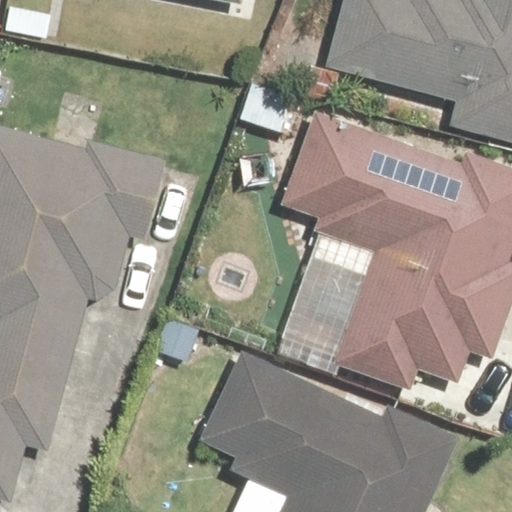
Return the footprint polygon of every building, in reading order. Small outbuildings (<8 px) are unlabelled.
[(234,0),(167,0),(233,12),(234,0)] [(511,0),(339,0),(321,70),(307,67),(299,99),(333,108),(339,82),(446,109),(440,132),(511,149),(511,0)] [(44,94),(32,142),(0,134),(0,508),(3,510),(18,449),(42,455),(78,308),(100,313),(118,238),(139,243),(157,173),(90,156),(101,108),(44,94)] [(319,231),(276,343),(406,396),(415,373),(448,387),(438,413),(505,438),(511,420),(511,380),(482,368),(484,363),(511,288),(511,270),(503,267),(511,243),(511,175),(452,153),(446,170),(307,117),(270,213),(319,231)] [(198,331),(158,316),(144,357),(183,371),(198,331)] [(369,422),(228,356),(188,442),(225,459),(216,477),(240,489),(229,511),(417,511),(451,439),(378,405),(369,422)]
